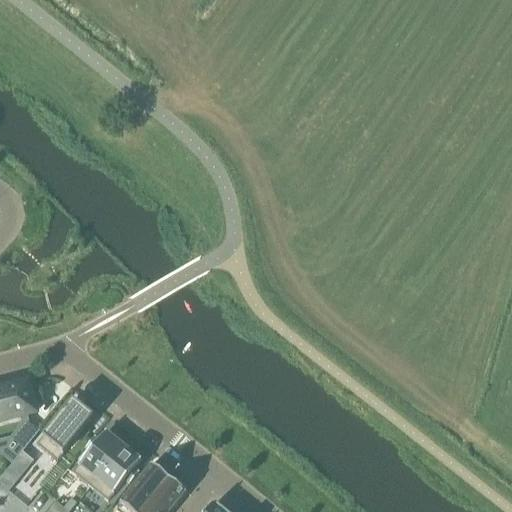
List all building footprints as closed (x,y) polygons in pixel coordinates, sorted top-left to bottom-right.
[(0,423),(34,414),(27,385),(5,391),(0,392),(0,423)] [(72,402),(36,446),(57,463),(93,419),(72,402)] [(28,424),(1,457),(12,466),(39,433),(38,433),(28,424)] [(90,453),(72,475),(90,489),(123,448),(107,434),(106,433),(96,445),(93,442),(96,439),(95,439),(96,439),(95,438),(85,450),(86,451),(86,450),(90,453)] [(123,448),(90,489),(108,503),(125,482),(128,485),(129,486),(139,474),(138,473),(137,473),(135,476),(132,474),(141,462),(140,461),(123,448)] [(151,466),(119,505),(127,511),(143,511),(169,480),(151,466)] [(172,511),(186,495),(169,480),(143,511),(172,511)] [(15,481),(7,491),(13,496),(21,487),(15,481)] [(71,500),(63,509),(66,511),(71,511),(77,505),(71,500)]
